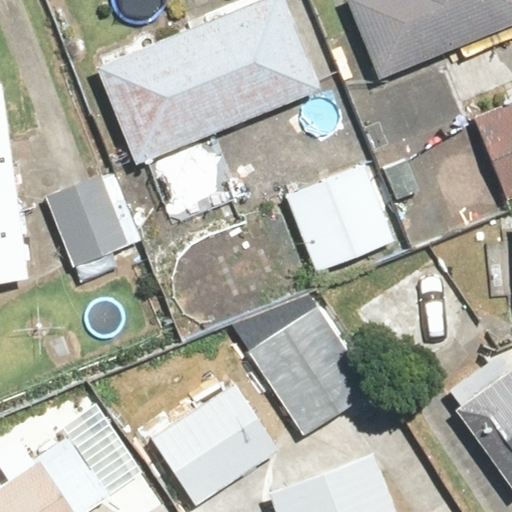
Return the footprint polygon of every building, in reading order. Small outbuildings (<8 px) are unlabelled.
[(255,0),(88,67),(126,164),(311,90),(275,0),(255,0)] [(511,16),(511,0),(334,0),(364,74),(511,16)] [(511,100),(479,113),(511,201),(511,100)] [(0,284),(19,281),(0,153),(0,284)] [(374,162),(289,195),(322,279),(407,245),(374,162)] [(106,174),(46,198),(75,272),(136,248),(106,174)] [(436,257),(367,306),(420,382),(489,334),(436,257)] [(323,302),(252,352),(310,434),(381,384),(323,302)] [(508,494),(511,491),(511,361),(445,410),(508,494)] [(242,378),(154,437),(201,506),(288,447),(242,378)] [(388,511),(369,456),(260,494),(265,511),(388,511)] [(65,511),(34,463),(0,484),(0,511),(65,511)]
